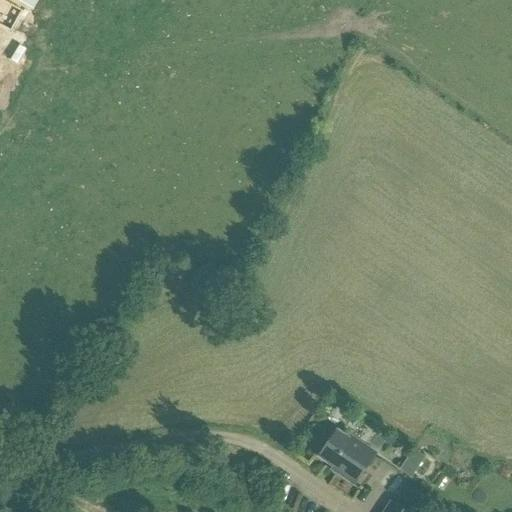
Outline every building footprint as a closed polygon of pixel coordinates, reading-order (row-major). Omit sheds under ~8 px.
[(23,12),(0,0),(0,26),(11,33),(23,12)] [(19,0),(34,8),(38,0),(19,0)] [(0,82),(0,103),(7,107),(15,90),(0,82)] [(338,431),(320,457),(340,471),(338,473),(355,485),(377,454),(360,442),(358,445),(338,431)] [(405,511),(392,503),(385,511),(405,511)]
